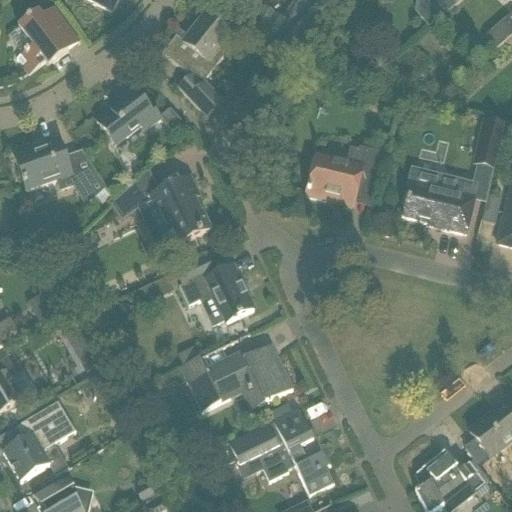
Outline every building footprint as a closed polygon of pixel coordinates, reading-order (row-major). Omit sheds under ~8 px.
[(84,0),(94,5),(112,15),(119,0),(84,0)] [(297,23),(303,30),(334,0),(318,0),(319,2),(297,23)] [(421,0),(415,5),(415,13),(430,30),(463,0),(421,0)] [(40,21),(36,16),(17,30),(32,50),(17,62),(29,78),(45,65),(49,70),(68,55),(60,44),(71,35),(53,11),(40,21)] [(511,37),(511,13),(485,38),(496,51),(511,37)] [(223,106),(210,92),(204,85),(226,57),(221,53),(232,39),(204,16),(182,44),(176,40),(162,57),(190,79),(178,91),(207,122),(223,106)] [(244,28),(236,40),(245,47),(253,34),(244,28)] [(472,73),(463,63),(454,70),(463,81),(472,73)] [(144,134),(144,133),(160,121),(150,108),(147,110),(131,89),(117,99),(122,106),(96,125),(115,149),(140,130),(144,134)] [(390,92),(377,89),(374,99),(388,103),(390,92)] [(450,99),(461,109),(470,100),(460,89),(450,99)] [(172,131),(181,124),(170,111),(161,119),(172,131)] [(485,123),(473,169),(477,170),(493,174),(505,128),(485,123)] [(73,179),(74,180),(73,180),(66,161),(66,160),(59,142),(45,147),(46,150),(34,154),(34,153),(29,154),(28,149),(14,154),(16,159),(13,160),(26,194),(56,184),(59,194),(82,185),(92,201),(96,198),(106,191),(91,169),(78,177),(73,179)] [(359,150),(354,170),(315,161),(305,200),(352,211),(357,192),(376,197),(382,173),(386,157),(359,150)] [(476,188),(473,201),(486,203),(493,174),(477,170),(473,187),(476,188)] [(408,202),(403,222),(434,229),(434,232),(464,239),(469,220),(473,204),(473,201),(476,188),(473,187),(411,172),(407,188),(411,189),(408,202)] [(175,251),(191,243),(209,234),(193,202),(198,200),(189,182),(151,201),(175,251)] [(511,183),(501,228),(496,247),(511,250),(511,183)] [(111,209),(113,211),(122,224),(142,210),(130,192),(111,209)] [(500,200),(490,197),(483,224),(494,227),(500,200)] [(33,268),(39,274),(47,266),(41,260),(33,268)] [(226,327),(235,323),(253,314),(232,271),(215,279),(206,261),(176,276),(182,289),(179,291),(189,311),(202,304),(213,328),(224,323),(226,327)] [(0,350),(21,338),(10,321),(0,326),(0,350)] [(80,343),(74,332),(64,338),(71,348),(80,343)] [(193,350),(177,358),(183,370),(199,362),(193,350)] [(257,411),(274,403),(292,394),(271,350),(253,358),(234,367),(231,361),(205,374),(199,362),(183,370),(180,371),(202,416),(249,393),(257,411)] [(0,364),(0,422),(5,431),(35,413),(29,403),(39,397),(25,373),(17,377),(7,360),(0,364)] [(102,376),(88,384),(93,393),(107,384),(102,376)] [(469,435),(478,447),(489,461),(490,462),(511,444),(511,409),(507,402),(493,412),(495,415),(469,435)] [(58,406),(34,420),(17,430),(24,443),(3,456),(21,486),(49,469),(55,479),(68,471),(55,449),(76,436),(58,406)] [(279,422),(292,416),(287,406),(268,416),(272,425),(279,422)] [(310,500),(316,497),(334,488),(326,472),(330,470),(317,443),(312,445),(297,413),(292,416),(279,422),(272,425),(229,447),(237,463),(234,464),(244,484),(263,474),(269,487),(297,473),(310,500)] [(114,421),(123,436),(134,429),(125,415),(114,421)] [(489,461),(478,447),(466,456),(473,464),(477,470),(489,461)] [(422,492),(415,496),(423,511),(450,511),(471,496),(473,498),(485,488),(490,486),(488,484),(477,470),(473,464),(459,475),(447,460),(431,472),(428,468),(415,478),(422,492)] [(65,479),(50,489),(33,499),(40,511),(43,511),(88,511),(90,507),(80,505),(82,495),(74,493),(65,479)] [(151,483),(134,493),(141,505),(158,495),(151,483)] [(166,511),(160,501),(146,509),(147,511),(166,511)]
